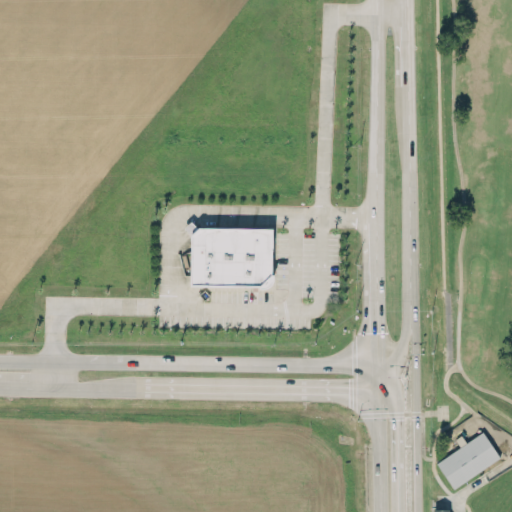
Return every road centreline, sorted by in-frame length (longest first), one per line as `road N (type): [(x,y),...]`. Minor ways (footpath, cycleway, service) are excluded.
road 1 (primary): [(379,378),(352,365),(135,360)]
road 2 (secondary): [(409,315),(409,70)]
road 3 (primary): [(144,389),(348,393),(379,378)]
road 4 (secondary): [(373,0),(377,218)]
road 5 (primary): [(416,511),(413,333)]
road 6 (primary): [(397,511),(393,393),(379,378)]
road 7 (primary): [(379,378),(379,511)]
road 8 (secondary): [(377,252),(379,378)]
